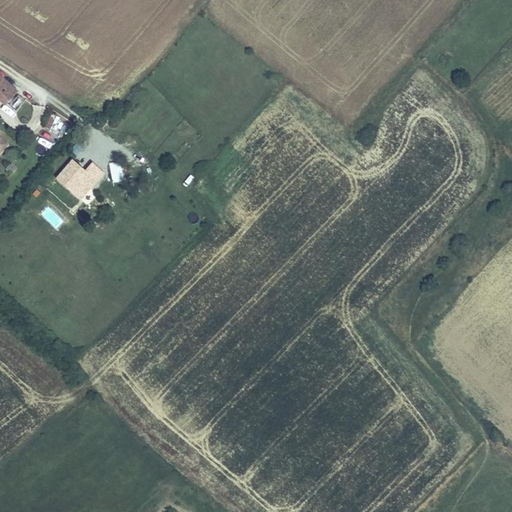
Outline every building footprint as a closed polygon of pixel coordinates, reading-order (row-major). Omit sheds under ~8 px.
[(12,90),(0,79),(0,99),(1,101),(12,90)] [(17,109),(24,101),(16,94),(9,103),(17,109)] [(44,118),(41,127),(51,129),(55,111),(36,107),(34,115),(44,118)] [(120,156),(112,160),(125,172),(127,170),(120,156)] [(82,197),(90,188),(85,183),(93,174),(99,179),(106,171),(95,161),(87,171),(75,160),(59,176),(82,197)] [(125,172),(112,160),(109,161),(116,176),(125,172)] [(85,183),(90,188),(99,179),(93,174),(85,183)]
